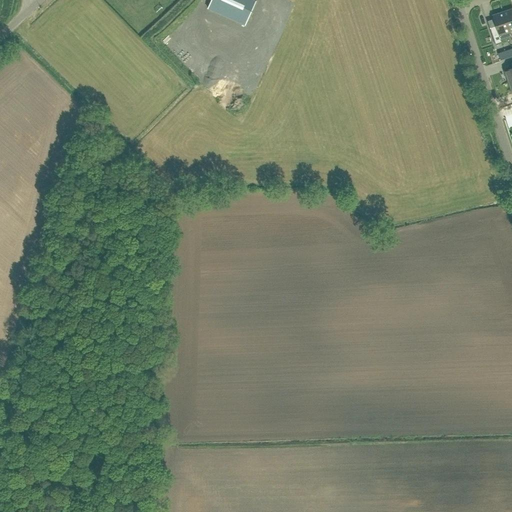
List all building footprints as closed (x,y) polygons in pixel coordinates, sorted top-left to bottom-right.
[(251,0),(212,0),(208,9),(245,26),(256,2),(251,0)] [(511,9),(503,13),(509,32),(511,30),(511,9)] [(509,32),(503,13),(492,16),(496,26),(490,28),(495,45),(501,43),(499,35),(509,32)] [(255,137),(260,138),(263,124),(258,123),(255,137)] [(299,142),(294,144),(301,157),(306,154),(299,142)] [(277,145),(271,148),(278,163),(284,160),(277,145)]
